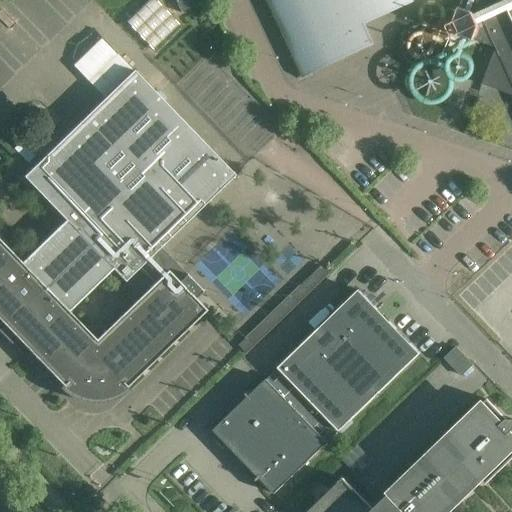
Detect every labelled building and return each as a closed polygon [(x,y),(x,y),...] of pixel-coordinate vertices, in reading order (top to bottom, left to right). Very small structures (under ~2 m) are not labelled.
[(147,48),(175,22),(154,0),(145,0),(123,21),(147,48)] [(203,3),(201,0),(173,0),(175,10),(203,3)] [(511,0),(265,0),(273,16),(269,18),(270,19),(273,17),(282,36),(278,38),(279,39),(282,38),(288,36),(303,69),(312,65),(366,39),(361,27),(418,0),(455,0),(454,4),(458,15),(456,23),(461,36),(485,44),(497,48),(483,85),(511,95),(511,0)] [(0,322),(5,327),(1,331),(0,331),(0,332),(8,341),(13,336),(61,386),(63,387),(67,383),(69,384),(72,386),(74,388),(77,390),(81,391),(84,392),(87,393),(90,393),(94,393),(97,393),(100,393),(104,392),(107,391),(110,390),(113,389),(116,387),(119,385),(120,384),(125,388),(126,387),(205,311),(194,300),(201,293),(202,292),(185,275),(159,248),(167,240),(205,203),(233,176),(223,166),(217,159),(213,155),(158,98),(153,93),(132,71),(103,99),(70,131),(31,170),(23,178),(65,221),(46,240),(40,234),(34,240),(39,245),(21,264),(0,242),(0,322)] [(296,307),(328,275),(321,267),(320,266),(287,298),(296,307)] [(419,354),(358,290),(277,368),(284,375),(272,386),(266,380),(213,431),(274,494),(419,354)] [(255,346),(247,338),(238,346),(246,354),(255,346)] [(473,365),(456,348),(445,359),(461,376),(473,365)] [(511,419),(506,420),(487,400),(373,510),(343,479),(327,494),(324,491),(318,497),(321,500),(308,511),(446,511),(480,480),(485,485),(511,459),(511,419)]
